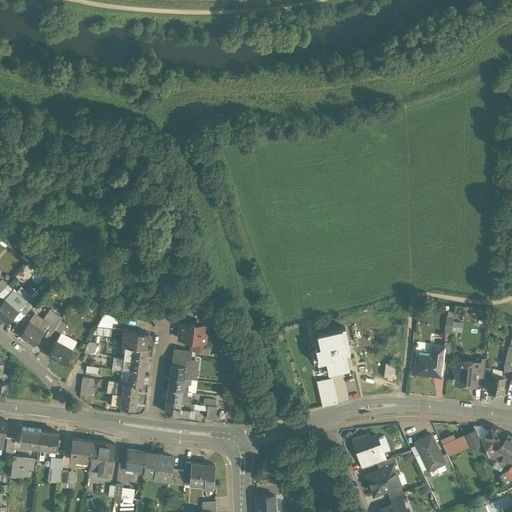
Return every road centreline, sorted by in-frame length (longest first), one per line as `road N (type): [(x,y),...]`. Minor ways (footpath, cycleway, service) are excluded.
road 1 (track): [(56,0),(126,14),(246,18),(326,0)]
road 2 (track): [(511,299),(412,301),(400,404)]
road 3 (secondary): [(511,414),(400,404),(329,416)]
